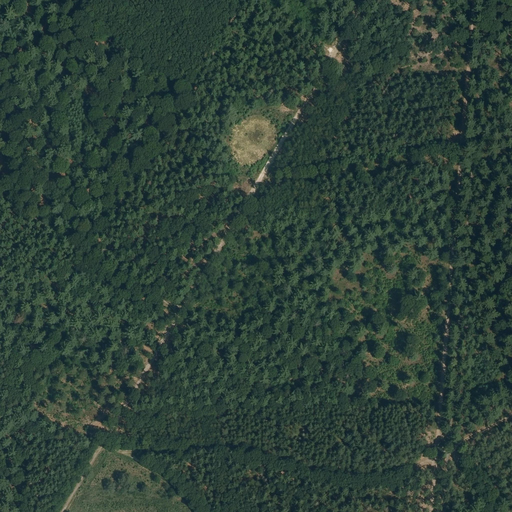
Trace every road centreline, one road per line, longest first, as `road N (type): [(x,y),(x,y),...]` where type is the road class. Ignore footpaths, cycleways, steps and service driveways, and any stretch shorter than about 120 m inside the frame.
road 1 (track): [(469,48),(429,511)]
road 2 (track): [(179,312),(84,252),(246,0)]
road 3 (track): [(363,0),(179,312)]
road 4 (track): [(451,449),(383,475),(322,471),(234,449),(112,449)]
road 5 (track): [(163,478),(100,446),(63,511)]
road 6 (track): [(174,322),(100,446)]
